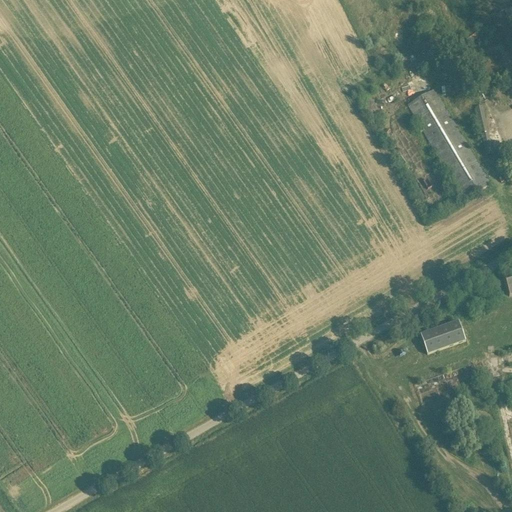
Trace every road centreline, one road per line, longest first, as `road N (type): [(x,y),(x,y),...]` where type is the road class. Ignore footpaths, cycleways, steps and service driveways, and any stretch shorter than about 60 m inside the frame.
road 1 (unclassified): [(53,511),(511,259)]
road 2 (track): [(355,341),(498,511)]
